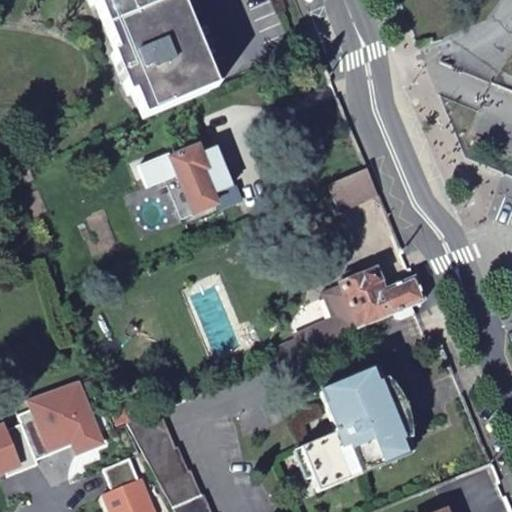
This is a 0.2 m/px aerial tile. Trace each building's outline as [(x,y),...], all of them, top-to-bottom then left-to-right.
[(143,118),(215,88),(177,0),(87,0),(90,5),(95,3),(115,51),(110,53),(128,94),(133,92),(143,118)] [(202,155),(199,147),(166,160),(173,176),(190,217),(223,205),(219,195),(230,191),(214,150),(202,155)] [(164,156),(159,158),(167,179),(173,176),(166,160),(164,156)] [(159,158),(135,168),(143,189),(167,179),(159,158)] [(379,197),(367,168),(325,186),(336,213),(379,197)] [(341,335),(422,302),(413,279),(380,293),(372,273),(362,277),(361,275),(355,273),(343,278),(341,283),(343,286),(341,287),(341,289),(328,294),(326,299),(334,319),(341,335)] [(329,340),(341,335),(334,319),(323,324),(329,340)] [(303,351),(329,340),(323,324),(296,335),(298,341),(303,351)] [(278,361),(303,351),(298,341),(274,351),(278,361)] [(309,501),(400,464),(393,451),(395,450),(390,426),(386,416),(374,399),(365,390),(363,391),(356,379),(305,405),(324,442),(321,443),(322,446),(295,460),(301,472),(295,475),(309,501)] [(20,429),(34,466),(50,459),(48,455),(71,446),(72,450),(76,458),(100,448),(76,387),(28,406),(32,417),(17,423),(20,429)] [(112,429),(129,423),(136,420),(133,415),(125,393),(106,400),(110,411),(105,413),(112,429)] [(136,420),(153,413),(152,408),(133,415),(136,420)] [(136,420),(129,423),(172,511),(205,511),(198,494),(196,496),(186,470),(183,471),(173,447),(171,448),(156,412),(153,413),(136,420)] [(34,466),(20,429),(3,436),(1,431),(0,431),(0,477),(4,476),(17,471),(19,477),(36,470),(34,466)] [(71,446),(48,455),(50,459),(72,450),(71,446)] [(147,511),(136,485),(134,486),(125,464),(99,475),(108,496),(99,500),(103,511),(147,511)] [(19,477),(17,471),(4,476),(6,482),(19,477)]
